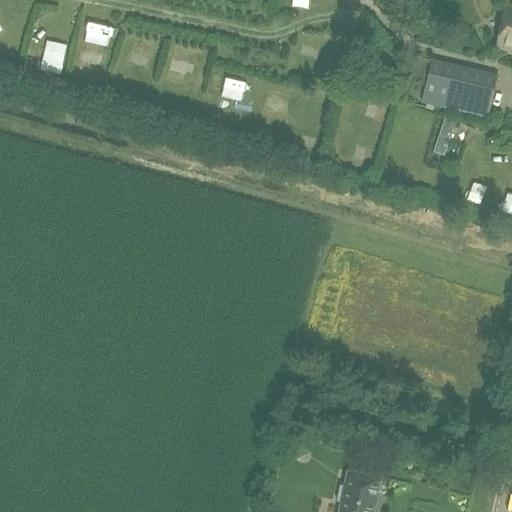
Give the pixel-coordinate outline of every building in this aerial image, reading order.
[(511,50),(511,5),(506,5),(497,48),(511,50)] [(65,73),(69,38),(56,37),(52,71),(65,73)] [(86,40),(85,61),(97,62),(97,40),(86,40)] [(488,117),(497,75),(431,60),(406,55),(400,80),(425,86),(421,102),(488,117)] [(231,76),(226,97),(246,102),(251,81),(231,76)] [(389,128),(392,102),(377,101),(374,127),(389,128)] [(440,130),(433,152),(443,155),(454,123),(444,119),(440,130)] [(313,127),(304,151),(320,157),(328,132),(313,127)] [(363,164),(380,162),(379,147),(361,149),(363,164)] [(420,172),(421,160),(393,159),(393,170),(420,172)] [(298,444),(304,460),(315,456),(308,440),(298,444)] [(348,471),(339,511),(373,511),(381,478),(348,471)]
